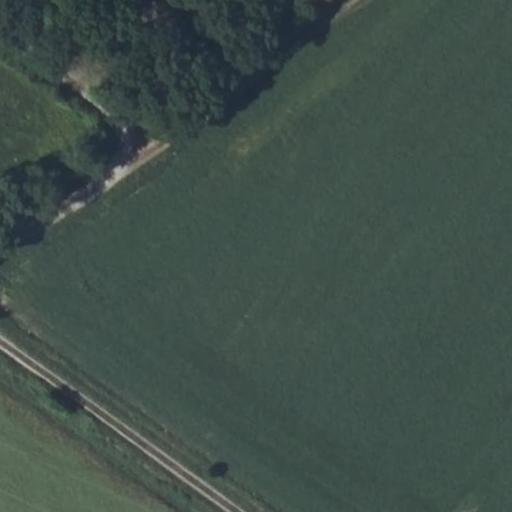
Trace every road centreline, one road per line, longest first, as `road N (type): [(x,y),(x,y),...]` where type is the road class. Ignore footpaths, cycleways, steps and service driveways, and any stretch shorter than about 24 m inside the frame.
road 1 (track): [(0,247),(124,162),(125,131),(0,39)]
road 2 (track): [(0,336),(238,511)]
